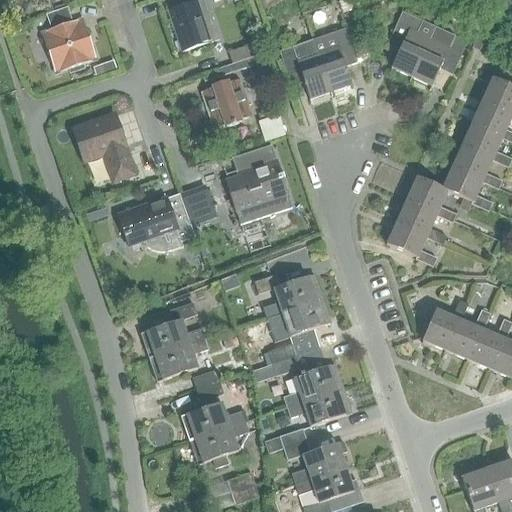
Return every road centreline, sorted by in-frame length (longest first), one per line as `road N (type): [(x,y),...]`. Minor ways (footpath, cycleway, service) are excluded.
road 1 (residential): [(138,511),(119,392),(30,118),(136,79)]
road 2 (residential): [(408,442),(339,240),(347,180)]
